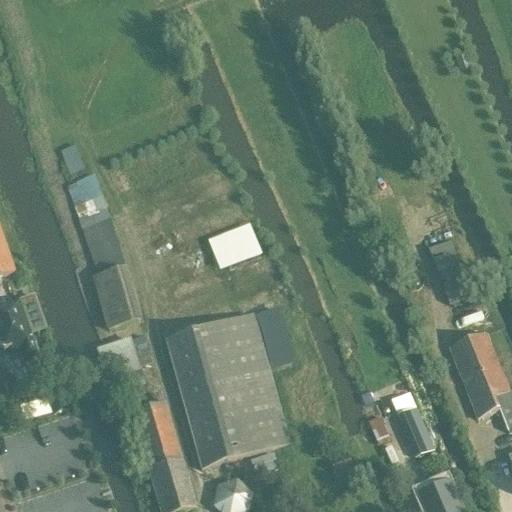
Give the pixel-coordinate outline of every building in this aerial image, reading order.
[(457,58),(462,71),(472,67),(467,54),(457,58)] [(93,178),(68,189),(98,280),(94,281),(109,334),(138,326),(124,273),(109,223),(93,178)] [(0,280),(14,275),(0,234),(0,280)] [(449,246),(428,254),(450,308),(470,300),(449,246)] [(32,298),(0,309),(0,351),(1,355),(5,354),(7,360),(20,355),(23,365),(37,361),(29,336),(44,331),(32,298)] [(199,472),(286,448),(249,319),(163,344),(199,472)] [(486,337),(449,351),(477,423),(499,414),(507,434),(511,432),(511,393),(509,394),(486,337)] [(145,396),(129,343),(108,349),(95,353),(104,383),(107,383),(112,381),(119,404),(145,396)] [(52,418),(67,413),(56,382),(42,387),(52,418)] [(157,511),(192,511),(193,511),(162,406),(129,416),(157,511)] [(415,461),(434,453),(415,410),(397,418),(415,461)] [(369,424),(379,448),(390,444),(380,419),(369,424)] [(338,486),(355,479),(346,455),(328,462),(338,486)] [(272,456),(250,465),(256,481),(278,473),(272,456)] [(215,511),(247,511),(251,496),(236,482),(216,488),(212,509),(215,511)] [(424,511),(458,511),(448,487),(419,500),(424,511)]
